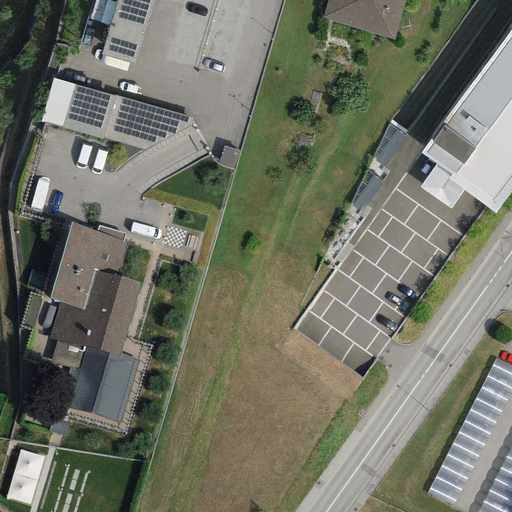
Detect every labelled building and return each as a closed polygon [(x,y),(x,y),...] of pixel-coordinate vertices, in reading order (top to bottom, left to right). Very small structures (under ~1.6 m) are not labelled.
[(114,0),(101,49),(136,59),(152,0),(114,0)] [(325,0),(322,14),(394,34),(403,0),(325,0)] [(511,200),(511,31),(427,152),(507,207),(511,200)] [(114,92),(74,81),(62,126),(101,137),(114,92)] [(114,92),(101,137),(143,148),(193,122),(195,114),(114,92)] [(83,314),(94,274),(116,281),(127,244),(122,243),(124,236),(97,228),(95,235),(70,228),(48,304),(58,307),(83,314)] [(41,290),(44,278),(30,274),(27,285),(41,290)] [(116,281),(94,274),(83,314),(58,307),(48,341),(57,343),(84,351),(118,360),(120,355),(139,287),(116,281)] [(78,371),(84,351),(57,343),(51,363),(75,370),(78,371)] [(63,412),(101,422),(119,428),(138,361),(120,355),(118,360),(84,351),(78,371),(75,370),(63,412)] [(511,387),(511,369),(495,361),(426,494),(454,508),(511,387)] [(510,511),(511,508),(511,444),(476,511),(510,511)] [(3,496),(26,503),(41,454),(17,447),(3,496)]
